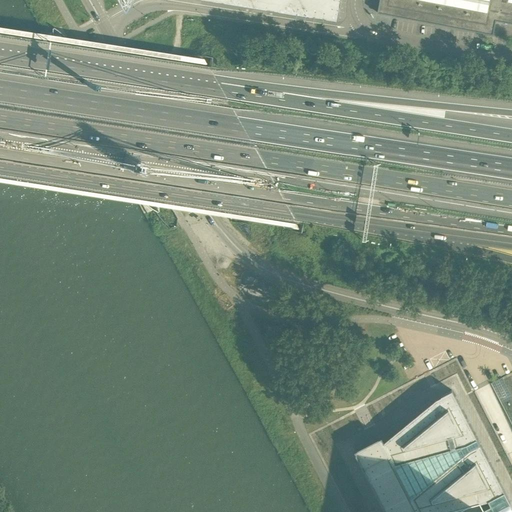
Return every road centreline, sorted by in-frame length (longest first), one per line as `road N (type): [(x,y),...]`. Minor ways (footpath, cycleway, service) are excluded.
road 1 (unclassified): [(511,339),(258,265),(225,236),(108,29)]
road 2 (motorway): [(0,120),(511,202)]
road 3 (motorway): [(511,168),(0,90)]
road 4 (motorway): [(0,154),(395,216)]
road 5 (motorway): [(511,135),(222,90)]
road 6 (motorway): [(511,113),(222,90)]
road 7 (unclassified): [(108,29),(161,4),(344,30),(361,25)]
road 8 (motorway): [(222,90),(0,55)]
road 9 (unclassified): [(361,25),(511,52)]
road 10 (motorway): [(395,216),(511,253)]
